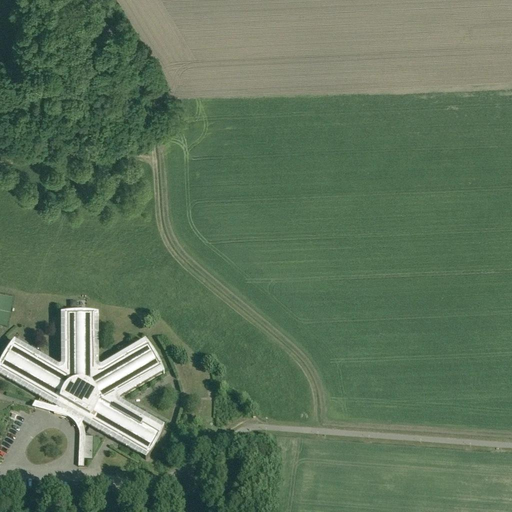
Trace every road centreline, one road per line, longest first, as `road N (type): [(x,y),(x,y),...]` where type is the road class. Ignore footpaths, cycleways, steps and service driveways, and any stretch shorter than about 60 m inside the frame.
road 1 (track): [(89,0),(149,101),(161,236),(223,296)]
road 2 (residential): [(67,475),(163,477),(232,437)]
road 3 (track): [(0,152),(152,146)]
road 4 (residential): [(67,475),(69,431),(53,421),(37,425),(3,473)]
